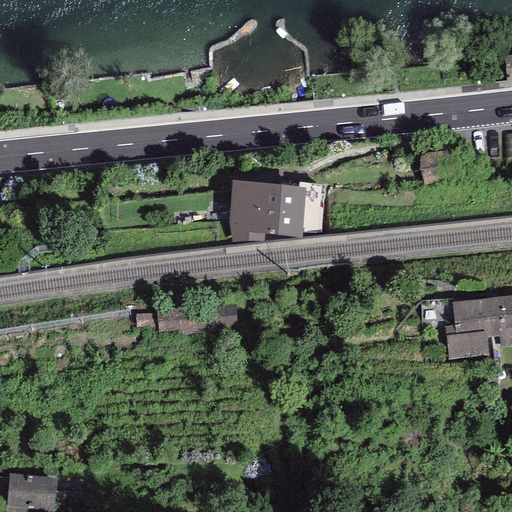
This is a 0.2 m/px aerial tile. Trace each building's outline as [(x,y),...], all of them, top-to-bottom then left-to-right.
[(511,54),(502,55),(505,83),(511,82),(511,54)] [(449,151),(419,154),(419,169),(424,186),(454,181),(449,151)] [(364,170),(398,167),(397,153),(363,155),(364,170)] [(306,188),(232,181),(228,223),(231,243),(264,241),(265,234),(302,238),(306,188)] [(511,295),(486,299),(491,337),(499,336),(500,347),(511,346),(511,295)] [(486,337),(491,337),(486,299),(451,303),(454,326),(444,327),(447,359),(488,355),(486,337)] [(237,304),(157,311),(157,314),(136,316),(137,329),(157,327),(158,333),(177,331),(177,336),(239,331),(237,304)] [(54,511),(58,480),(9,474),(4,511),(54,511)]
